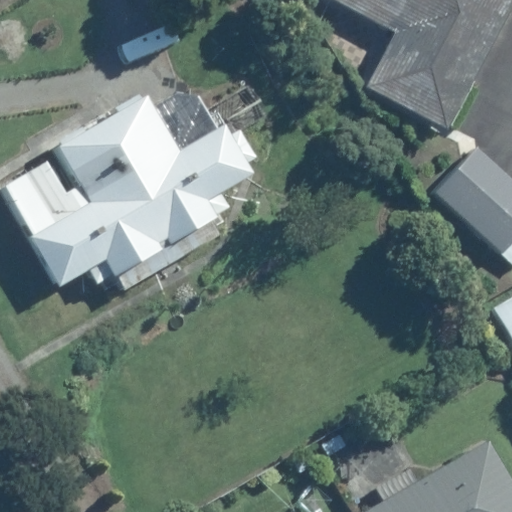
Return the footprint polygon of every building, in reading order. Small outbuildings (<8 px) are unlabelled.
[(453,138),(511,10),(511,0),(321,0),(321,2),(392,35),(363,95),(453,138)] [(170,155),(140,99),(52,147),(54,149),(0,178),(0,191),(53,289),(98,264),(113,291),(234,225),(216,193),(248,176),(222,127),(170,155)] [(511,236),(511,178),(472,142),(442,174),(511,238),(511,236)] [(511,293),(491,306),(511,344),(511,293)] [(511,511),(511,485),(484,438),(412,480),(406,469),(372,488),(380,501),(361,511),(511,511)]
